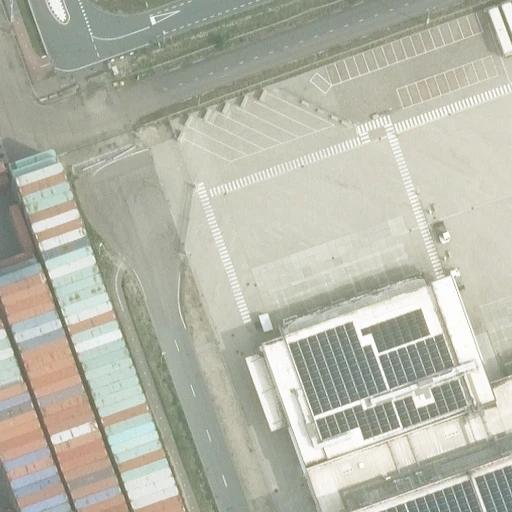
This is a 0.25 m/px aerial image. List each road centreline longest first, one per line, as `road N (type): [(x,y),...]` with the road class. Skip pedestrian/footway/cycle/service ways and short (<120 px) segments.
road 1 (unclassified): [(236,511),(129,200)]
road 2 (unclassified): [(71,52),(230,0)]
road 3 (unclassified): [(71,52),(129,200)]
